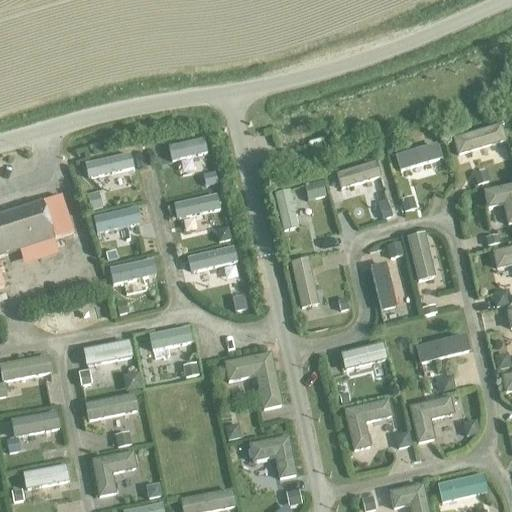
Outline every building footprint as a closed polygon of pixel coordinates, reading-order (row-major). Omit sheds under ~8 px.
[(484,175),(471,178),(475,190),(487,186),(484,175)] [(320,186),(308,189),(311,200),(322,198),(320,186)] [(478,194),(482,212),(498,208),(502,228),(511,226),(511,189),(511,187),(478,194)] [(50,241),(70,235),(58,198),(39,204),(39,205),(0,217),(0,289),(1,289),(0,284),(0,257),(16,253),(16,252),(50,241)] [(410,201),(399,204),(402,217),(414,214),(410,201)] [(387,210),(377,212),(381,224),(390,221),(387,210)] [(496,239),(483,242),(485,251),(498,249),(496,239)] [(398,248),(384,250),(387,264),(401,260),(398,248)] [(511,249),(487,255),(491,272),(511,268),(511,270),(511,249)] [(504,296),(490,299),(493,313),(507,310),(504,296)] [(344,303),(335,305),(338,316),(347,314),(344,303)] [(432,310),(420,314),(422,321),(434,318),(432,310)] [(511,312),(501,315),(505,333),(511,331),(511,312)] [(218,366),(222,386),(250,380),(257,414),(278,410),(266,356),(218,366)] [(506,359),(492,362),(495,376),(509,372),(506,359)] [(195,367),(182,370),(185,382),(197,380),(195,367)] [(88,376),(78,378),(81,391),(92,389),(88,376)] [(345,397),(336,399),(338,409),(348,406),(345,397)] [(445,400),(403,410),(412,447),(430,443),(425,424),(449,418),(445,400)] [(383,403),(339,414),(349,455),(365,451),(359,427),(387,420),(383,403)] [(474,424),(460,428),(464,442),(477,438),(474,424)] [(238,428),(224,430),(227,445),(240,442),(238,428)] [(128,437),(114,440),(117,453),(130,451),(128,437)] [(406,437),(392,440),(395,454),(409,451),(406,437)] [(287,442),(248,450),(252,467),(274,462),(279,484),(295,480),(287,442)] [(16,443),(5,445),(8,457),(19,455),(16,443)] [(91,463),(98,500),(115,497),(111,477),(136,472),(132,455),(91,463)] [(426,511),(421,489),(389,497),(392,511),(401,511),(409,510),(409,511),(426,511)] [(21,494),(10,496),(12,507),(23,505),(21,494)] [(298,494),(285,497),(288,511),(301,509),(298,494)] [(372,511),(370,501),(359,504),(361,511),(372,511)]
